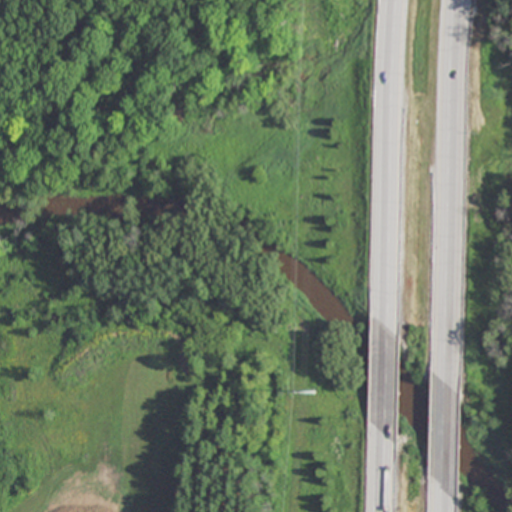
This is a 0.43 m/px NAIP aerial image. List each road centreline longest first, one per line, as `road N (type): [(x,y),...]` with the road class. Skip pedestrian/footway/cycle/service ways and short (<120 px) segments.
road 1 (motorway): [(457,369),(465,0)]
road 2 (motorway): [(396,0),(386,323)]
road 3 (motorway): [(454,503),(457,369)]
